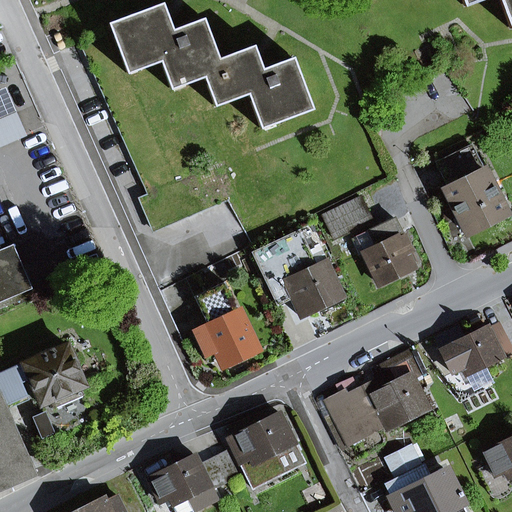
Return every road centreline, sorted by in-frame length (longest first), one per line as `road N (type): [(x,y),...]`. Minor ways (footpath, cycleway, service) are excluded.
road 1 (residential): [(191,420),(3,0)]
road 2 (residential): [(511,269),(290,377)]
road 3 (residential): [(191,420),(12,511)]
road 4 (residential): [(290,377),(359,511)]
